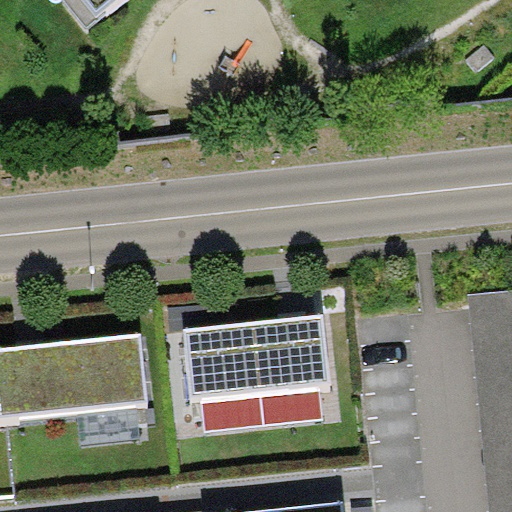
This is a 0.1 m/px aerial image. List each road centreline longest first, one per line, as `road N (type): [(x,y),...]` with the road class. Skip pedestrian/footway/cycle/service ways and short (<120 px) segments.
road 1 (primary): [(0,227),(511,180)]
road 2 (unknown): [(117,511),(432,481)]
